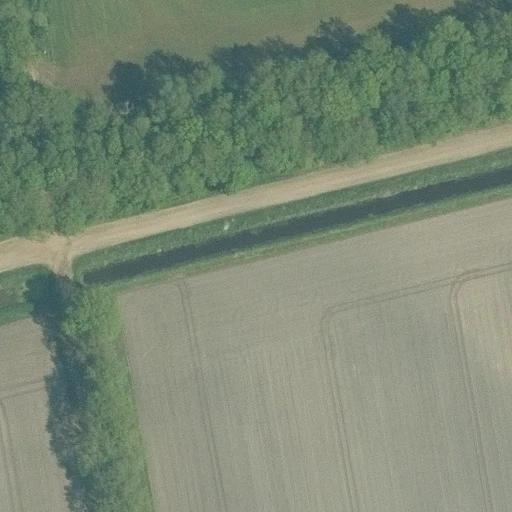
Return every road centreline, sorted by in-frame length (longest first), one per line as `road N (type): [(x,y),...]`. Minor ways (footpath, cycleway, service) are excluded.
road 1 (track): [(54,249),(511,136)]
road 2 (track): [(54,249),(100,511)]
road 3 (track): [(15,0),(54,249)]
